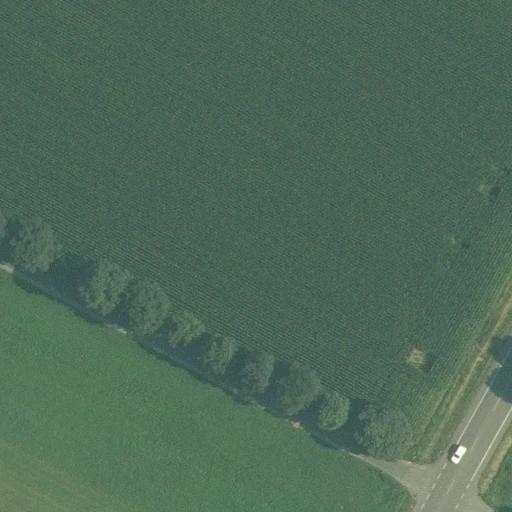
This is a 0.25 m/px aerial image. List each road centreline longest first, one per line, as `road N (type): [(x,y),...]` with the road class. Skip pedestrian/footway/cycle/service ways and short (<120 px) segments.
road 1 (unclassified): [(0,252),(448,492)]
road 2 (secondary): [(511,379),(448,492)]
